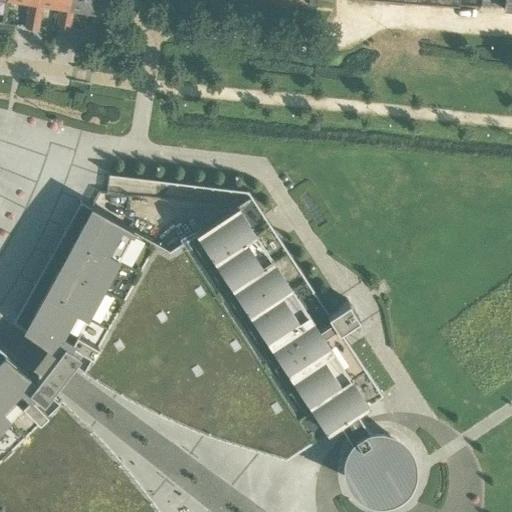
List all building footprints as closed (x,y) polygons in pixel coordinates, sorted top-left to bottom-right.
[(4,0),(4,3),(25,7),(33,8),(34,0),(4,0)] [(34,0),(33,8),(40,9),(57,11),(65,10),(66,0),(34,0)] [(66,0),(65,10),(71,11),(92,15),(95,0),(66,0)] [(33,8),(25,7),(23,24),(36,26),(40,9),(33,8)] [(67,30),(71,11),(65,10),(57,11),(55,29),(67,30)] [(248,190),(166,244),(102,209),(78,195),(10,315),(28,328),(51,343),(39,358),(30,370),(46,383),(56,370),(66,353),(79,363),(78,364),(101,379),(129,394),(145,402),(160,410),(175,416),(190,423),(206,429),(282,453),(337,417),(352,440),(350,444),(350,445),(349,448),(348,451),(348,453),(348,456),(348,459),(349,463),(350,467),(352,470),(353,472),(356,475),(358,477),(361,479),(364,480),(366,481),(369,482),(372,483),(374,483),(378,483),(381,482),(384,481),(387,480),(389,479),(391,477),(393,476),(394,474),(396,472),(398,469),(399,467),(400,465),(401,462),(401,458),(401,454),(401,450),(400,448),(399,445),(397,441),(395,439),(393,437),(391,435),(389,434),(386,432),(383,431),(380,430),(378,430),(374,429),(370,429),(354,405),(379,389),(337,324),(356,312),(345,295),(326,307),(248,190)] [(0,449),(57,392),(46,383),(30,370),(0,344),(0,449)] [(163,511),(150,492),(124,460),(107,440),(89,421),(58,391),(57,392),(0,449),(0,511),(163,511)]
